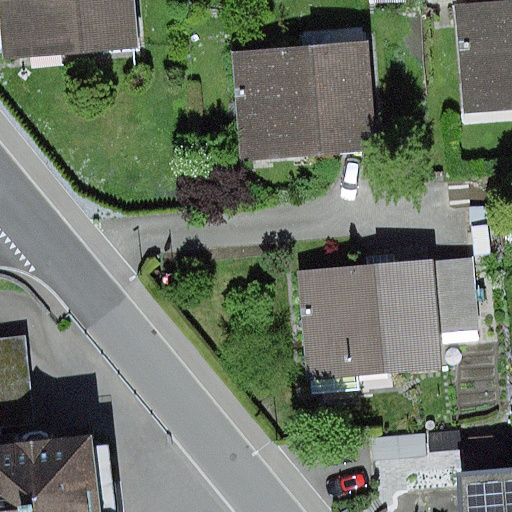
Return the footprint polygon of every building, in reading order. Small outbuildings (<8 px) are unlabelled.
[(135,0),(3,0),(6,39),(86,33),(88,53),(139,49),(135,0)] [(511,2),(459,7),(466,94),(511,90),(511,2)] [(368,45),(237,55),(244,141),(323,135),(325,155),(376,151),(368,45)] [(434,263),(303,274),(312,380),(360,376),(358,356),(389,354),(391,374),(442,369),(434,263)] [(23,339),(0,341),(0,428),(32,425),(23,339)] [(0,448),(0,511),(101,511),(98,488),(107,477),(104,454),(94,446),(93,439),(0,448)] [(511,511),(511,469),(462,474),(464,511),(511,511)]
